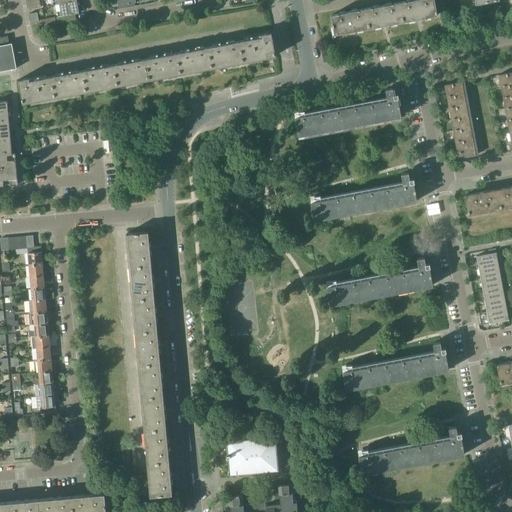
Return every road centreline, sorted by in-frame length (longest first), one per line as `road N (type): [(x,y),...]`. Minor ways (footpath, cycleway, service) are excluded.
road 1 (residential): [(0,476),(71,470),(78,455),(60,221)]
road 2 (tertiary): [(194,511),(168,212)]
road 3 (tertiary): [(168,212),(165,175),(191,123),(309,86)]
road 4 (residential): [(471,346),(440,175)]
road 5 (residential): [(500,511),(471,346)]
road 6 (residential): [(92,0),(105,24),(209,0)]
road 7 (residential): [(440,175),(419,56)]
